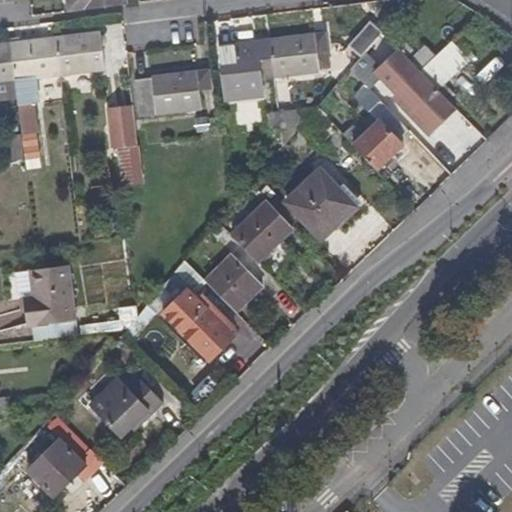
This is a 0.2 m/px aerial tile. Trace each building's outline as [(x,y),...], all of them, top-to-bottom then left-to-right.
[(122,0),(66,0),(68,11),(123,4),(122,0)] [(384,33),(372,22),(349,46),(363,57),(367,52),(384,33)] [(101,32),(54,37),(59,75),(107,70),(101,32)] [(327,34),(270,41),(276,77),(319,72),(319,68),(331,67),(327,34)] [(54,37),(9,43),(14,79),(59,75),(54,37)] [(226,66),(223,66),(227,101),(265,97),(262,79),(276,77),(270,41),(239,44),(239,46),(223,49),(226,66)] [(473,62),(455,42),(422,72),(449,100),(453,97),(445,87),(473,62)] [(0,97),(14,96),(12,79),(14,79),(9,43),(0,43),(0,97)] [(371,90),(382,80),(396,95),(395,96),(433,135),(459,110),(449,100),(422,72),(421,71),(400,49),(376,73),(374,71),(380,65),(367,52),(363,57),(352,70),(371,90)] [(155,77),(137,81),(141,116),(202,109),(199,90),(212,88),(209,71),(155,77)] [(354,124),(344,134),(380,172),(408,146),(406,144),(415,136),(381,100),(369,111),(380,123),(366,136),(354,124)] [(134,106),(111,108),(114,148),(118,147),(119,147),(137,146),(134,106)] [(319,108),(280,112),(283,130),(285,146),(301,128),(319,108)] [(332,122),(319,108),(301,128),(315,140),(332,122)] [(280,112),(270,113),(272,131),(283,130),(280,112)] [(21,133),(5,135),(10,160),(24,159),(21,133)] [(25,143),(21,133),(24,159),(24,160),(36,158),(34,142),(25,143)] [(137,146),(119,147),(126,197),(149,194),(148,184),(146,185),(140,145),(137,146)] [(323,170),(288,203),(323,240),(358,208),(323,170)] [(259,188),(254,183),(248,189),(254,195),(259,188)] [(296,229),(270,200),(233,235),(242,244),(260,263),(296,229)] [(229,231),(222,223),(213,231),(221,239),(229,231)] [(242,244),(235,254),(266,287),(275,279),(260,263),(242,244)] [(235,254),(207,281),(239,313),(266,287),(235,254)] [(35,297),(28,298),(31,326),(40,325),(77,321),(71,265),(32,270),(35,297)] [(184,284),(174,275),(167,286),(176,293),(184,284)] [(238,336),(210,309),(184,334),(212,362),(238,336)] [(162,325),(155,317),(146,327),(154,333),(162,325)] [(130,387),(120,376),(91,404),(125,439),(135,429),(138,433),(167,405),(140,377),(130,387)] [(8,397),(0,398),(0,409),(10,408),(8,397)] [(10,408),(0,409),(0,420),(12,418),(10,408)] [(96,426),(86,437),(98,449),(109,437),(96,426)] [(90,467),(62,438),(29,469),(58,498),(90,467)]
